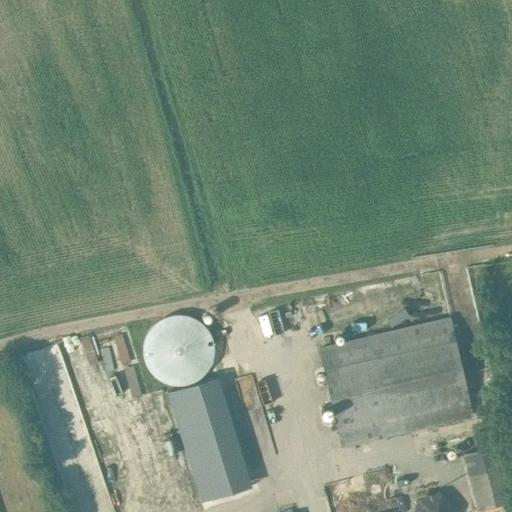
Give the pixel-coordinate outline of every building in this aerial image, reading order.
[(208,353),(208,348),(208,342),(206,335),(203,329),(198,324),(194,320),(188,317),(183,315),(176,314),(169,315),(162,317),(156,320),(152,324),(147,329),(144,335),(143,340),(142,346),(142,353),(144,360),(148,367),(151,370),(155,375),(160,377),(165,379),(173,381),(180,381),(187,379),(193,376),(198,372),(202,367),(206,360),(208,353)] [(449,317),(317,348),(340,447),(472,416),(449,317)] [(94,456),(67,366),(30,377),(56,467),(94,456)] [(216,376),(167,392),(201,502),(251,486),(216,376)] [(498,444),(462,453),(476,510),(511,501),(511,482),(503,443),(498,444)] [(417,511),(456,511),(455,493),(417,495),(417,511)]
